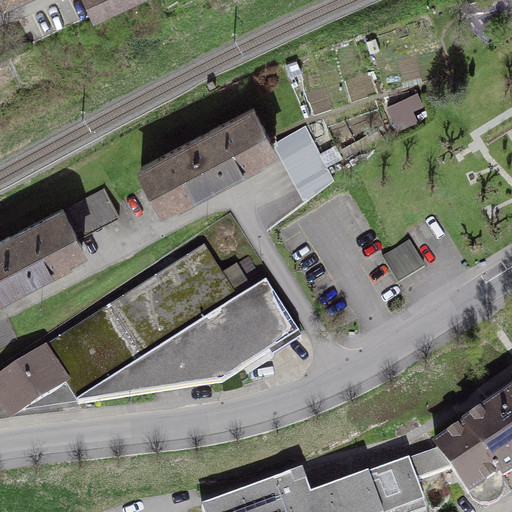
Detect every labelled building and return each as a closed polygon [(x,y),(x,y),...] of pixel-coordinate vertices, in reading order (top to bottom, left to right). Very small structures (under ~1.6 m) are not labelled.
[(136,0),(83,0),(93,20),(136,0)] [(161,205),(273,146),(253,108),(141,167),(161,205)] [(305,126),(276,142),(306,198),(333,179),(305,126)] [(103,189),(63,209),(78,238),(119,216),(103,189)] [(0,289),(82,246),(78,238),(63,209),(62,208),(0,240),(0,289)] [(424,267),(408,241),(382,258),(398,283),(424,267)] [(65,383),(77,402),(263,280),(247,256),(221,273),(203,245),(107,307),(0,377),(0,411),(5,409),(11,417),(65,383)] [(300,336),(263,280),(77,402),(221,381),(269,350),(272,355),(300,336)] [(201,508),(203,511),(397,511),(424,503),(416,481),(450,468),(473,500),(480,504),(488,504),(496,501),(501,495),(503,487),(501,478),(511,470),(511,394),(484,414),(481,409),(476,408),(467,414),(466,419),(469,424),(436,447),(437,449),(310,495),(301,471),(201,508)]
